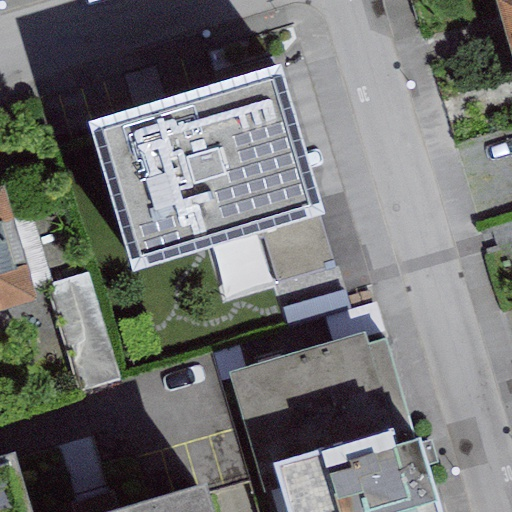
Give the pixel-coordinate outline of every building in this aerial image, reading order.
[(511,0),(495,0),(511,56),(511,0)] [(324,233),(276,74),(84,132),(132,290),(211,266),(221,303),(335,270),(324,233)] [(0,320),(37,310),(3,195),(0,195),(0,320)] [(279,482),(418,441),(387,340),(368,345),(363,331),(226,372),(260,488),(279,482)] [(438,511),(418,441),(279,482),(287,511),(438,511)] [(30,511),(13,454),(0,457),(0,511),(214,511),(207,488),(125,511),(30,511)]
